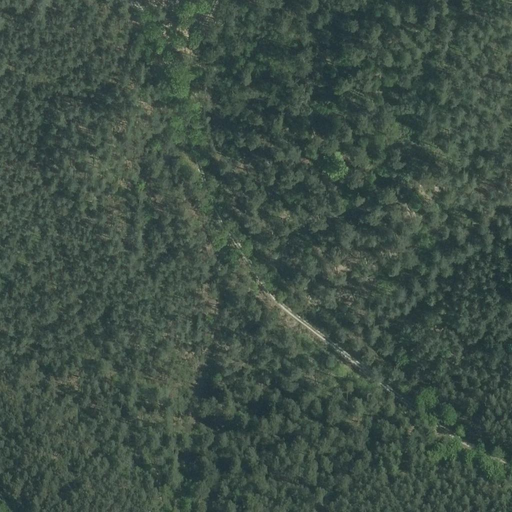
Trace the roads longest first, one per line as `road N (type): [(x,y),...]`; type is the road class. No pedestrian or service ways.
road 1 (track): [(133,0),(165,50),(212,203),(269,292),(384,385),(511,468)]
road 2 (track): [(230,237),(178,511)]
road 3 (track): [(0,357),(150,511)]
